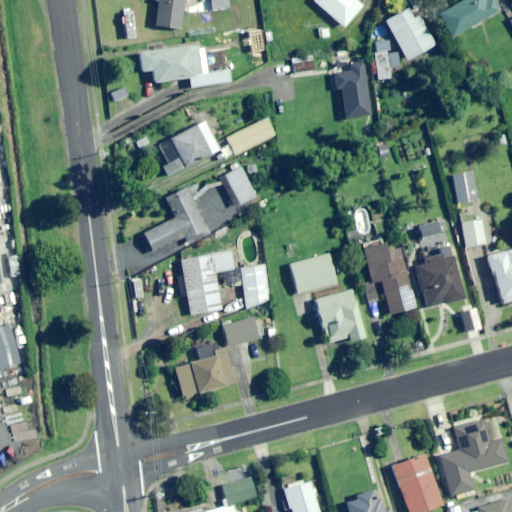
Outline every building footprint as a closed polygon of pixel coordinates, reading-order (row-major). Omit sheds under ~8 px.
[(182,0),(155,0),(153,26),(179,29),(182,0)] [(312,0),(311,1),(342,28),(361,6),(354,0),(312,0)] [(484,0),(483,0),(460,0),(436,13),(449,38),(498,11),(491,0),(484,0)] [(417,15),(412,6),(384,21),(405,61),(433,45),(417,15)] [(257,27),(246,29),(249,46),(259,44),(257,27)] [(205,72),(201,45),(136,53),(138,72),(149,70),(151,83),(186,78),(187,88),(227,83),(226,70),(205,72)] [(369,55),(373,74),(376,74),(377,81),(391,78),(385,52),(369,55)] [(313,72),(311,61),(291,64),(292,75),(313,72)] [(369,116),(362,62),(350,63),(351,72),(333,74),(335,90),(339,89),(343,120),(369,116)] [(273,135),(265,118),(224,139),(233,156),(273,135)] [(218,150),(203,122),(156,146),(165,164),(160,166),(165,176),(218,150)] [(376,168),(374,154),(357,156),(359,171),(376,168)] [(254,196),(238,167),(218,178),(233,207),(254,196)] [(476,200),(470,172),(450,176),(456,204),(476,200)] [(208,233),(186,188),(163,199),(173,219),(141,235),(150,254),(182,238),(186,245),(208,233)] [(484,244),(478,219),(458,224),(464,248),(484,244)] [(443,233),(440,220),(416,226),(419,239),(443,233)] [(382,252),(379,241),(359,247),(369,284),(378,281),(387,315),(413,308),(396,248),(382,252)] [(461,299),(447,247),(438,249),(440,256),(411,264),(423,310),(461,299)] [(487,275),(492,274),(500,305),(511,301),(511,249),(483,257),(487,275)] [(232,269),(228,251),(179,261),(182,276),(175,277),(179,297),(185,296),(189,315),(220,309),(213,272),(232,269)] [(334,283),(326,255),(287,265),(294,294),(334,283)] [(239,269),(246,311),(267,300),(262,265),(239,269)] [(368,287),(367,283),(359,286),(365,305),(377,301),(373,286),(368,287)] [(361,338),(349,291),(312,300),(323,343),(345,338),(346,342),(361,338)] [(479,328),(473,309),(460,313),(465,332),(479,328)] [(256,339),(251,318),(220,326),(225,347),(256,339)] [(13,325),(0,328),(0,372),(23,367),(13,325)] [(232,383),(222,347),(212,350),(214,356),(171,368),(179,398),(232,383)] [(499,438),(486,441),(480,420),(451,429),(456,447),(435,453),(448,497),(474,490),(469,475),(494,468),(506,464),(499,438)] [(420,511),(440,505),(422,454),(389,466),(404,511),(420,511)] [(232,504),(254,499),(248,477),(220,484),(226,506),(232,504)] [(285,484),(286,487),(282,488),(287,509),(289,508),(290,511),(316,511),(309,481),(302,483),(301,480),(285,484)] [(380,511),(375,491),(354,496),(356,500),(344,503),(346,511),(380,511)] [(509,511),(506,499),(476,508),(476,511),(509,511)]
